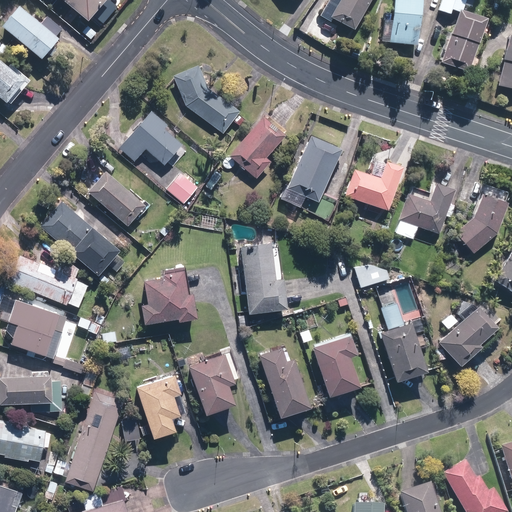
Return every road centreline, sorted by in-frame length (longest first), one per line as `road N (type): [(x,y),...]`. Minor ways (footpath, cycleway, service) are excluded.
road 1 (tertiary): [(511,146),(329,86),(206,0)]
road 2 (residential): [(511,386),(485,406),(270,475),(190,492)]
road 3 (residential): [(0,196),(166,0)]
